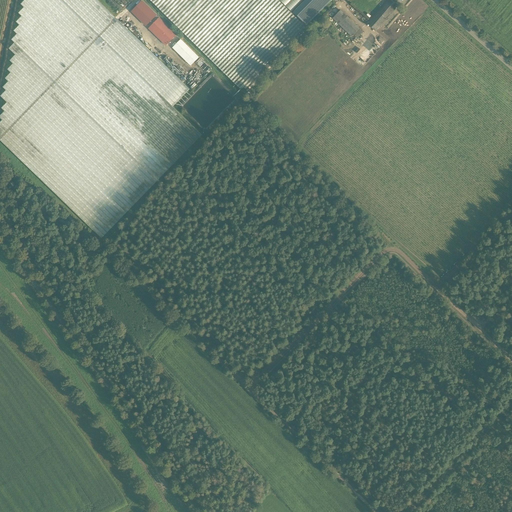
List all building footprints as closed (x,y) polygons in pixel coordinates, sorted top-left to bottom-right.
[(0,140),(20,160),(101,239),(202,135),(173,107),(189,90),(96,0),(25,0),(21,5),(24,8),(18,13),(21,17),(16,22),(19,26),(14,31),(17,34),(11,40),(14,43),(9,49),(15,55),(10,61),(13,64),(7,70),(11,73),(5,79),(8,82),(3,88),(6,91),(0,96),(7,103),(1,108),(5,112),(0,116),(0,118),(2,121),(0,122),(0,140)] [(148,0),(176,27),(177,26),(240,90),(245,94),(308,30),(277,0),(148,0)] [(279,0),(291,12),(302,0),(279,0)] [(306,26),(331,0),(304,0),(293,12),(306,26)] [(376,32),(397,7),(388,0),(367,25),(376,32)] [(131,12),(146,26),(156,16),(142,1),(131,12)] [(359,29),(340,10),(332,19),(351,37),(353,35),(357,39),(363,33),(359,29)] [(159,18),(148,29),(166,46),(177,35),(159,18)] [(334,27),(329,22),(318,33),(323,38),(334,27)] [(130,26),(128,28),(136,36),(138,34),(130,26)] [(153,44),(160,51),(164,47),(157,39),(153,44)] [(172,48),(190,66),(199,58),(181,40),(172,48)] [(363,40),(353,49),(356,52),(366,43),(363,40)] [(359,63),(361,64),(363,61),(365,63),(369,57),(365,54),(359,63)]
